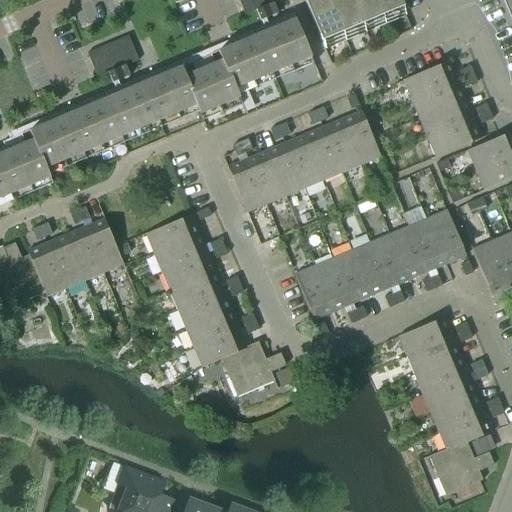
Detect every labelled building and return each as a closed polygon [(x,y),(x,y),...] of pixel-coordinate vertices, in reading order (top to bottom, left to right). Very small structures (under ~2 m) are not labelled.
[(283,0),(237,0),(244,17),(255,12),(259,22),(277,14),(273,5),(283,0)] [(403,10),(398,0),(302,0),(321,44),(403,10)] [(511,0),(503,0),(511,21),(511,0)] [(199,115),(238,98),(234,89),(310,57),(294,20),(217,52),(221,62),(213,65),(209,55),(191,63),(195,73),(184,77),(180,68),(28,132),(32,141),(24,144),(20,135),(1,143),(5,152),(0,154),(0,198),(49,178),(45,168),(195,105),(199,115)] [(124,67),(137,62),(127,37),(86,54),(96,79),(107,74),(111,84),(128,76),(124,67)] [(410,101),(456,82),(447,62),(402,82),(410,101)] [(472,75),(469,67),(458,72),(461,80),(472,75)] [(476,83),(472,75),(461,80),(464,87),(476,83)] [(418,120),(464,101),(456,82),(410,101),(418,120)] [(357,107),(355,101),(353,96),(345,99),(350,110),(357,107)] [(426,139),(471,119),(464,101),(418,120),(426,139)] [(488,113),(485,105),(474,110),(477,117),(488,113)] [(327,120),(322,109),(314,112),(319,123),(327,120)] [(319,123),(314,112),(307,115),(311,126),(319,123)] [(379,158),(360,112),(340,120),(360,166),(379,158)] [(491,120),(488,113),(477,117),(480,125),(491,120)] [(434,159),(480,139),(471,119),(426,139),(434,159)] [(360,166),(340,120),(321,128),(340,174),(360,166)] [(289,135),(284,124),(277,128),(281,139),(289,135)] [(281,139),(277,128),(269,131),(274,142),(281,139)] [(340,174),(321,128),(303,136),(322,182),(340,174)] [(474,172),(511,155),(511,133),(466,152),(474,172)] [(322,182),(303,136),(284,144),(303,190),(322,182)] [(251,151),(247,140),(239,143),(244,154),(251,151)] [(244,154),(239,143),(231,147),(236,158),(244,154)] [(303,190),(284,144),(265,152),(284,198),(303,190)] [(284,198),(265,152),(246,160),(265,206),(284,198)] [(511,178),(511,155),(474,172),(483,191),(511,178)] [(265,206),(246,160),(226,168),(245,214),(265,206)] [(449,168),(446,160),(434,165),(438,173),(449,168)] [(511,198),(511,188),(511,186),(503,189),(508,200),(511,198)] [(462,200),(459,192),(448,197),(451,205),(462,200)] [(485,210),(481,199),(473,202),(478,213),(485,210)] [(478,213),(473,202),(466,205),(470,216),(478,213)] [(89,220),(84,208),(76,212),(81,223),(89,220)] [(210,217),(206,209),(195,214),(199,222),(210,217)] [(464,257),(445,211),(426,220),(445,265),(464,257)] [(81,223),(76,212),(69,215),(73,226),(81,223)] [(198,235),(190,216),(144,235),(152,255),(198,235)] [(122,266),(114,247),(103,220),(83,228),(102,274),(122,266)] [(445,265),(426,220),(407,228),(426,273),(445,265)] [(51,235),(46,224),(39,227),(43,238),(51,235)] [(43,238),(39,227),(31,231),(36,242),(43,238)] [(102,274),(83,228),(64,236),(84,282),(102,274)] [(426,273),(407,228),(387,236),(407,282),(426,273)] [(511,286),(511,241),(509,234),(490,242),(509,288),(511,286)] [(206,255),(198,235),(152,255),(160,274),(206,255)] [(84,282),(64,236),(46,244),(65,290),(84,282)] [(407,282),(387,236),(369,244),(388,289),(407,282)] [(223,248),(220,240),(208,245),(212,252),(223,248)] [(509,288),(490,242),(470,251),(490,296),(509,288)] [(43,293),(27,256),(20,259),(14,244),(1,249),(7,264),(0,267),(0,296),(5,309),(43,293)] [(65,290),(46,244),(26,252),(27,256),(43,293),(45,298),(65,290)] [(388,289),(369,244),(350,251),(370,297),(388,289)] [(226,255),(223,248),(212,252),(215,260),(226,255)] [(370,297),(350,251),(331,259),(350,305),(370,297)] [(168,293),(214,274),(206,255),(160,274),(168,293)] [(350,305),(331,259),(313,267),(332,313),(350,305)] [(471,274),(467,263),(459,266),(464,277),(471,274)] [(332,313),(313,267),(293,275),(312,321),(332,313)] [(176,311),(222,292),(214,274),(168,293),(176,311)] [(441,287),(436,276),(428,279),(433,290),(441,287)] [(239,285),(235,278),(224,282),(227,290),(239,285)] [(433,290),(428,279),(421,282),(425,293),(433,290)] [(242,293),(239,285),(227,290),(231,298),(242,293)] [(184,330),(230,311),(222,292),(176,311),(184,330)] [(403,303),(398,292),(391,295),(395,306),(403,303)] [(395,306),(391,295),(383,298),(388,309),(395,306)] [(365,318),(361,307),(353,310),(358,322),(365,318)] [(358,322),(353,310),(345,314),(350,325),(358,322)] [(192,349),(238,330),(230,311),(184,330),(192,349)] [(254,323),(251,315),(240,320),(243,327),(254,323)] [(405,357),(451,338),(443,319),(397,338),(405,357)] [(257,330),(254,323),(243,327),(246,335),(257,330)] [(327,335),(322,323),(314,327),(319,338),(327,335)] [(467,331),(464,324),(453,328),(456,336),(467,331)] [(246,350),(245,348),(238,330),(192,349),(200,369),(220,361),(246,350)] [(471,339),(467,331),(456,336),(460,344),(471,339)] [(413,376),(459,357),(451,338),(405,357),(413,376)] [(269,373),(284,367),(279,354),(264,361),(257,343),(245,348),(246,350),(220,361),(236,398),(273,382),(269,373)] [(421,396),(467,376),(459,357),(413,376),(421,396)] [(483,369),(480,361),(469,366),(472,374),(483,369)] [(486,377),(483,369),(472,374),(475,381),(486,377)] [(429,414),(475,395),(467,376),(421,396),(429,414)] [(437,433),(483,414),(475,395),(429,414),(437,433)] [(499,407),(496,399),(485,404),(488,411),(499,407)] [(502,414),(499,407),(488,411),(491,419),(502,414)] [(491,433),(483,414),(437,433),(444,451),(445,453),(465,444),(491,433)] [(477,472),(492,466),(487,453),(472,460),(465,444),(445,453),(444,451),(427,458),(444,497),(481,481),(477,472)] [(170,511),(174,502),(161,497),(166,483),(125,468),(110,505),(124,510),(123,511),(170,511)] [(207,511),(209,507),(203,504),(202,506),(188,501),(184,511),(207,511)]
